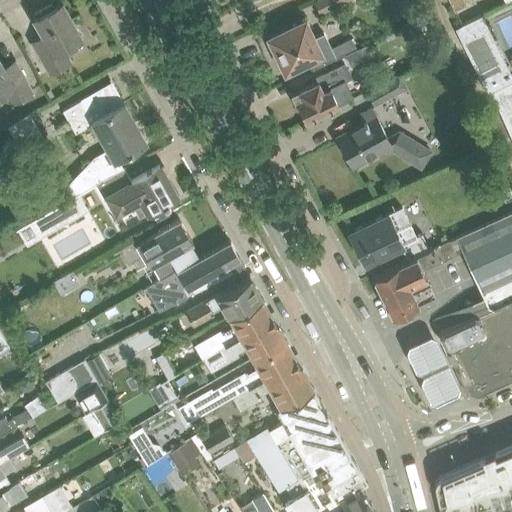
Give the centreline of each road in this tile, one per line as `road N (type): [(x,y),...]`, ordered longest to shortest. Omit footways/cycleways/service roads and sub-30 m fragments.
road 1 (residential): [(117,0),(286,302),(317,299)]
road 2 (residential): [(317,299),(335,271),(186,0)]
road 3 (tertiary): [(317,299),(153,0)]
road 4 (tertiary): [(394,450),(317,299)]
road 5 (unclassified): [(511,411),(394,450)]
